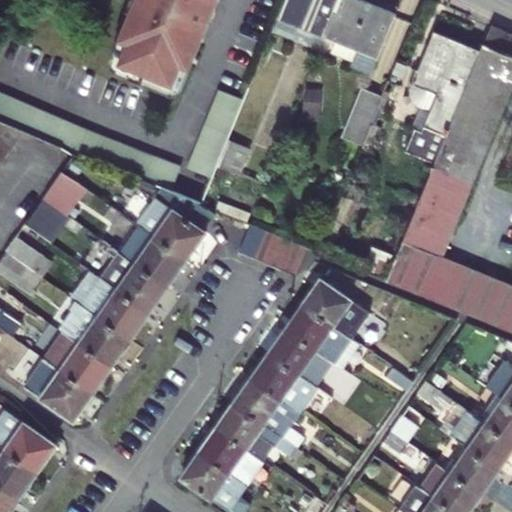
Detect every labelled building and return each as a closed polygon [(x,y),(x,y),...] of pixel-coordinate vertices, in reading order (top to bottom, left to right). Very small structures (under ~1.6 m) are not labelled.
[(150,0),(146,11),(142,9),(131,37),(140,40),(128,69),(183,91),(194,62),(202,65),(220,22),(216,21),(221,8),(224,10),(228,0),(150,0)] [(294,0),(289,13),(334,32),(346,0),(294,0)] [(401,11),(374,0),(346,0),(334,32),(344,36),(366,45),(361,58),(359,61),(378,69),(401,11)] [(216,21),(220,22),(224,10),(221,8),(216,21)] [(334,32),(289,13),(282,30),(327,49),(334,32)] [(492,40),(511,48),(511,25),(500,20),(492,40)] [(443,161),(490,45),(444,27),(428,66),(426,65),(421,76),(423,77),(421,81),(419,87),(418,92),(420,97),(424,102),(439,109),(431,127),(423,124),(413,149),(443,161)] [(344,36),(339,48),(361,58),(366,45),(344,36)] [(490,45),(443,161),(396,277),(511,323),(511,278),(453,255),(511,108),(511,48),(492,40),(490,45)] [(0,87),(0,116),(7,119),(37,133),(69,148),(80,153),(90,156),(171,184),(182,188),(190,164),(85,126),(0,87)] [(223,174),(255,96),(230,87),(198,165),(223,174)] [(379,121),(390,95),(371,88),(352,134),(371,142),(379,121)] [(0,133),(24,150),(37,133),(7,119),(0,129),(0,133)] [(379,121),(371,142),(381,146),(390,125),(379,121)] [(24,150),(0,133),(0,151),(15,162),(24,150)] [(0,151),(0,168),(7,174),(15,162),(0,151)] [(80,153),(68,169),(77,175),(90,156),(80,153)] [(50,194),(76,212),(94,187),(77,175),(68,169),(50,194)] [(144,222),(145,223),(195,258),(215,230),(211,227),(222,210),(199,194),(182,188),(171,184),(144,222)] [(50,194),(36,215),(61,233),(76,212),(50,194)] [(250,257),(262,226),(247,220),(235,250),(250,257)] [(195,258),(145,223),(127,248),(177,283),(195,258)] [(275,232),(262,226),(250,257),(263,262),(275,232)] [(277,268),(289,238),(275,232),(263,262),(277,268)] [(59,261),(22,235),(12,248),(50,274),(59,261)] [(304,244),(289,238),(277,268),(292,274),(304,244)] [(157,311),(177,283),(127,248),(122,244),(118,250),(123,254),(108,276),(157,311)] [(12,248),(1,265),(38,291),(50,274),(12,248)] [(108,276),(99,270),(80,296),(89,303),(108,276)] [(108,276),(89,303),(139,337),(157,311),(108,276)] [(319,277),(301,302),(349,334),(366,310),(319,277)] [(0,318),(2,320),(29,339),(37,327),(0,300),(0,318)] [(301,302),(284,325),(328,357),(331,359),(349,334),(301,302)] [(139,337),(89,303),(83,311),(88,314),(74,332),(120,364),(139,337)] [(328,357),(284,325),(267,350),(311,381),(328,357)] [(120,364),(74,332),(56,358),(64,363),(69,367),(102,390),(120,364)] [(331,359),(339,364),(357,340),(349,334),(331,359)] [(311,381),(267,350),(250,375),(296,408),(314,384),(311,381)] [(495,392),(511,403),(511,364),(507,361),(488,387),(495,392)] [(43,392),(49,397),(69,367),(64,363),(43,392)] [(413,379),(390,363),(384,372),(406,388),(413,379)] [(69,367),(49,397),(81,419),(102,390),(69,367)] [(296,408),(250,375),(232,400),(296,445),(303,435),(286,423),(296,408)] [(450,396),(425,378),(417,388),(442,406),(450,396)] [(492,414),(486,422),(511,439),(511,403),(495,392),(484,408),(492,414)] [(232,400),(215,424),(262,457),(271,444),(288,456),(296,445),(232,400)] [(0,436),(47,470),(67,442),(16,406),(0,429),(0,436)] [(463,406),(445,431),(453,436),(471,411),(463,406)] [(492,414),(484,408),(478,416),(486,422),(492,414)] [(453,436),(468,447),(499,469),(511,449),(511,439),(486,422),(478,416),(471,411),(453,436)] [(398,416),(390,427),(411,442),(415,436),(411,433),(415,427),(398,416)] [(262,457),(215,424),(197,449),(246,483),(249,479),(246,478),(262,457)] [(411,442),(390,427),(382,437),(399,450),(403,444),(407,448),(411,442)] [(0,477),(28,497),(47,470),(0,436),(0,477)] [(455,455),(446,467),(482,493),(499,469),(468,447),(460,459),(455,455)] [(246,483),(197,449),(179,474),(231,511),(242,511),(249,503),(238,495),(246,483)] [(468,511),(482,493),(446,467),(436,460),(418,486),(455,511),(468,511)] [(0,511),(17,511),(28,497),(0,477),(0,511)] [(417,485),(401,509),(405,511),(455,511),(418,486),(417,485)]
